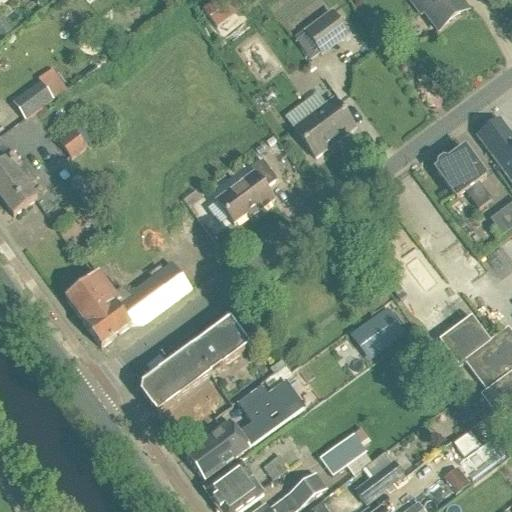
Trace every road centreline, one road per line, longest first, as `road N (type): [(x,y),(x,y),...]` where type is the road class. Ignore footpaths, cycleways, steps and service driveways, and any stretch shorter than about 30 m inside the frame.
road 1 (unclassified): [(68,393),(511,75)]
road 2 (secondary): [(154,511),(68,393)]
